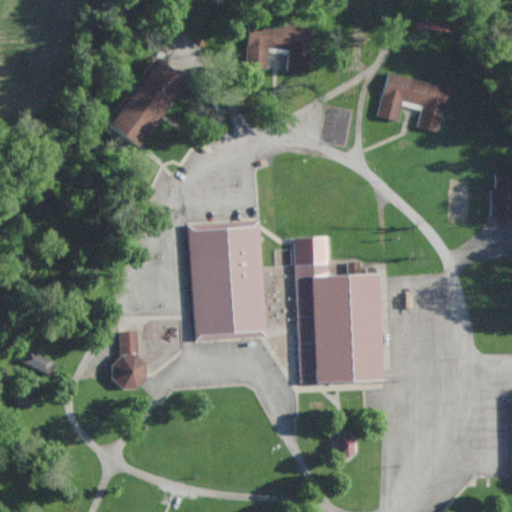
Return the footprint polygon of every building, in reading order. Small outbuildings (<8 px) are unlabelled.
[(308,72),(310,26),(247,23),(245,67),(265,68),(266,48),(287,49),(286,70),(308,72)] [(108,128),(140,147),(182,78),(150,58),(108,128)] [(447,86),(386,73),(376,116),(396,121),(401,100),(421,104),(416,127),(437,132),(447,86)] [(193,340),(264,336),(258,220),(187,223),(193,340)] [(298,382),(379,379),(375,273),(326,275),(325,236),(293,237),(298,382)] [(114,330),(115,386),(140,386),(138,330),(114,330)] [(55,362),(26,348),(20,362),(49,375),(55,362)] [(29,408),(34,395),(19,390),(15,404),(29,408)] [(352,455),(352,436),(333,435),(333,455),(352,455)]
